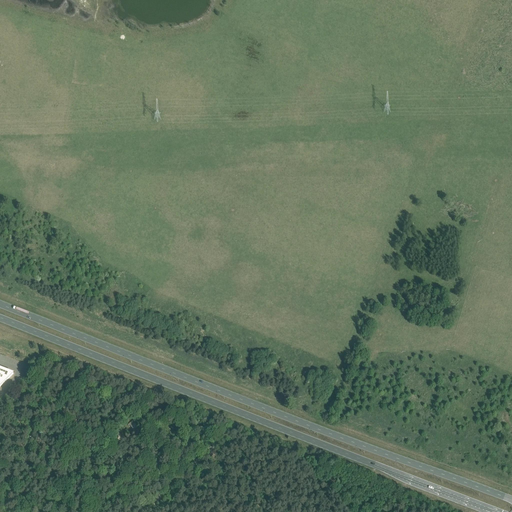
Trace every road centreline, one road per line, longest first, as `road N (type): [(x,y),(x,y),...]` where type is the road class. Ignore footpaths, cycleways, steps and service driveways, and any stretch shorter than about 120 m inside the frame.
road 1 (primary): [(511,500),(0,303)]
road 2 (primary): [(0,317),(499,511)]
road 3 (track): [(143,511),(237,424)]
